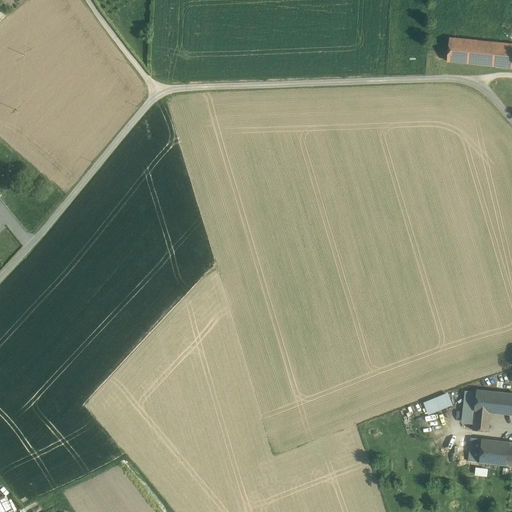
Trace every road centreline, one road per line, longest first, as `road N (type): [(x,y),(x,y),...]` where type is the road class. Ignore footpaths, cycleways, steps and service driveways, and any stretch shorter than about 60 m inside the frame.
road 1 (unclassified): [(158,90),(454,76),(480,84),(511,119)]
road 2 (unclassified): [(0,278),(158,90)]
